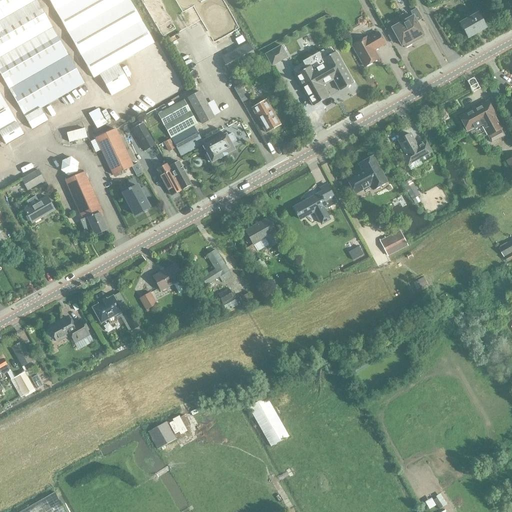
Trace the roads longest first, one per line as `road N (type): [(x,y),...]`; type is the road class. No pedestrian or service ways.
road 1 (unclassified): [(0,326),(511,43)]
road 2 (track): [(0,433),(93,384),(391,265),(511,189)]
road 3 (unknown): [(281,169),(216,50)]
